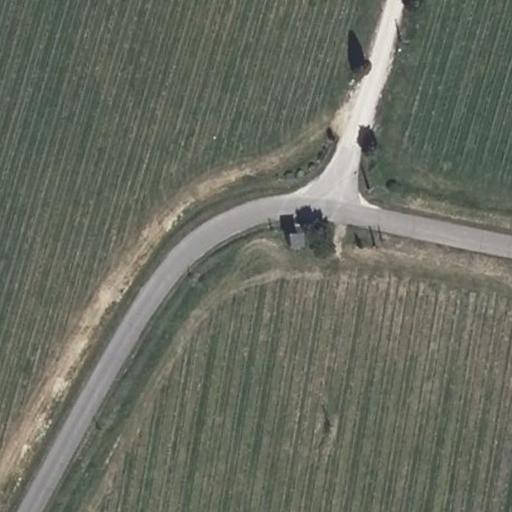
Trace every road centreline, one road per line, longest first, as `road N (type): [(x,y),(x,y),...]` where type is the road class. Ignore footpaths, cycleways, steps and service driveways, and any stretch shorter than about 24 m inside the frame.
road 1 (unclassified): [(511,244),(332,209),(255,218),(203,244),(170,279),(40,511)]
road 2 (track): [(357,125),(345,52),(356,0)]
